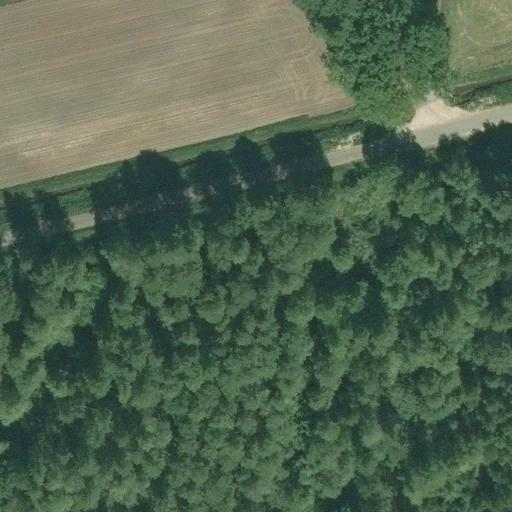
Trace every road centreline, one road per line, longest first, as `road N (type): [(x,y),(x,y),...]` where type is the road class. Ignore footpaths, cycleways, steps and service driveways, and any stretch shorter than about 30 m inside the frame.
road 1 (residential): [(0,239),(511,114)]
road 2 (track): [(380,0),(450,130)]
